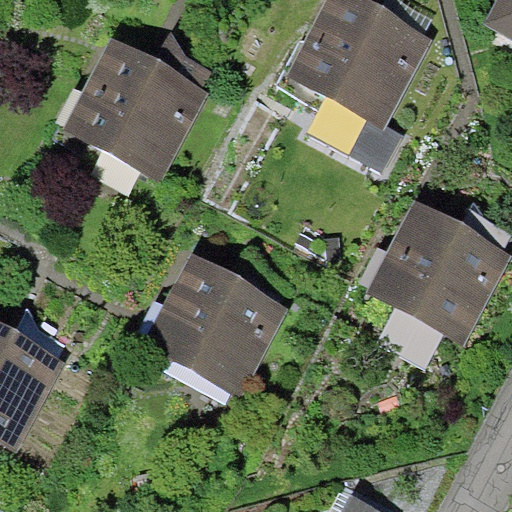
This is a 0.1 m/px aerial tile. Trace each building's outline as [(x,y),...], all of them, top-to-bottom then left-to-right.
[(362,0),(326,0),(286,75),(368,119),(348,156),(381,174),(402,135),(386,126),(433,39),(362,0)] [(511,0),(495,0),(482,23),(511,40),(511,0)] [(144,56),(112,39),(63,130),(161,182),(210,91),(144,56)] [(511,253),(442,215),(415,200),(365,291),(464,345),(511,257),(511,253)] [(290,308),(192,254),(170,295),(142,346),(241,399),(290,308)] [(67,361),(0,324),(0,442),(16,452),(67,361)] [(380,511),(350,496),(341,511),(380,511)]
